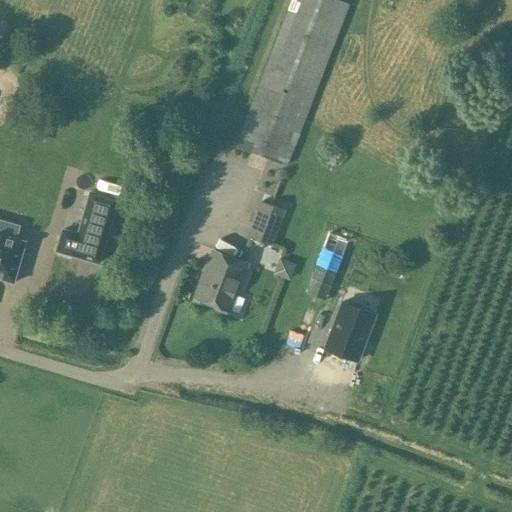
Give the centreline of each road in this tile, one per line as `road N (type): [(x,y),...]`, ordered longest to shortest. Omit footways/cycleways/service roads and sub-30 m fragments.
road 1 (unknown): [(231,126),(120,385),(190,378),(442,458)]
road 2 (unclassified): [(0,352),(120,385)]
